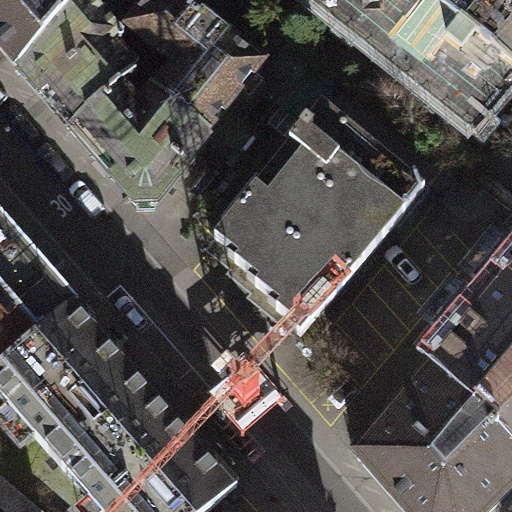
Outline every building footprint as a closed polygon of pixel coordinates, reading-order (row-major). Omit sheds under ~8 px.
[(0,0),(0,49),(18,71),(80,0),(0,0)] [(43,99),(70,130),(119,87),(121,90),(139,76),(114,48),(125,38),(91,0),(80,0),(18,71),(43,99)] [(174,67),(155,92),(208,133),(209,131),(262,66),(179,0),(152,0),(129,29),(174,67)] [(511,90),(511,67),(436,6),(428,0),(314,0),(478,132),(511,90)] [(511,0),(440,0),(436,6),(511,67),(511,0)] [(209,131),(208,133),(155,92),(139,110),(121,90),(119,87),(70,130),(136,205),(157,205),(199,152),(214,135),(209,131)] [(425,192),(321,108),(232,221),(215,242),(240,262),(237,266),(261,286),(257,290),(281,309),(277,314),(305,336),(425,192)] [(0,378),(79,309),(77,307),(79,305),(0,215),(0,378)] [(511,276),(437,366),(511,439),(511,276)] [(79,309),(0,378),(0,397),(100,511),(210,511),(238,488),(100,332),(79,309)] [(511,491),(511,439),(437,366),(358,458),(404,511),(492,511),(501,503),(511,491)]
